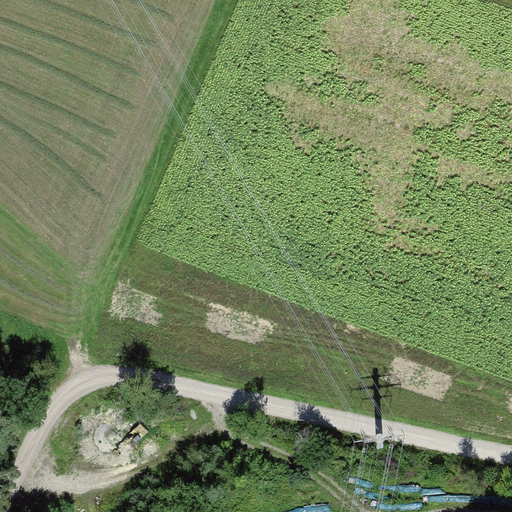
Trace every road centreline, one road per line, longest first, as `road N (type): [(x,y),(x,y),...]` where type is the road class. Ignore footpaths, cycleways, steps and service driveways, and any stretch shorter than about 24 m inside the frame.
road 1 (track): [(4,511),(60,404),(110,378),(195,387),(511,453)]
road 2 (track): [(224,0),(83,335),(88,385)]
road 3 (track): [(223,394),(221,421),(205,436),(99,480),(62,473),(48,461),(40,433)]
road 4 (track): [(221,421),(332,483),(360,511)]
